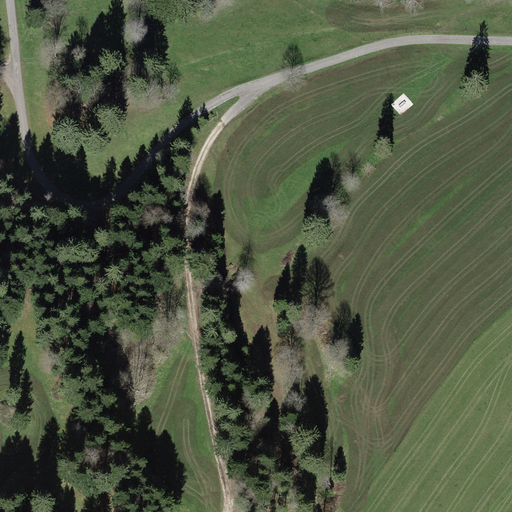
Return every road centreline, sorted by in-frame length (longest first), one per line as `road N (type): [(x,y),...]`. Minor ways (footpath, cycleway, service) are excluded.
road 1 (track): [(9,0),(29,160),(58,201),(80,211),(103,212),(119,202),(191,121),(254,85),(397,40),(511,41)]
road 2 (track): [(226,511),(187,262),(186,206),(195,169),(254,85)]
